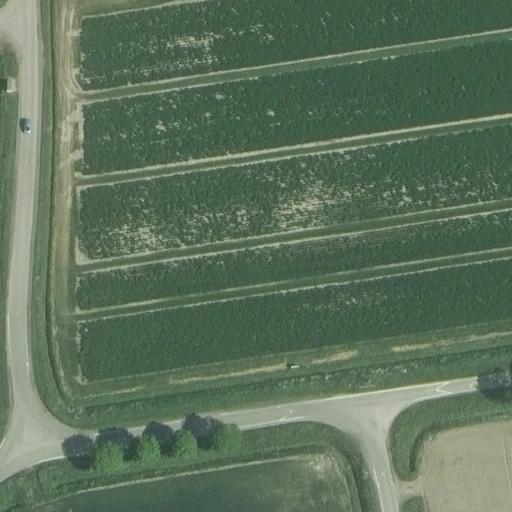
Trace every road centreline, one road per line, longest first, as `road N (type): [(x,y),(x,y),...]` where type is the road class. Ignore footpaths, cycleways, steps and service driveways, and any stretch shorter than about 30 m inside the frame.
road 1 (unclassified): [(33,452),(18,327),(25,17)]
road 2 (unclassified): [(33,452),(366,403)]
road 3 (unclassified): [(366,403),(511,381)]
